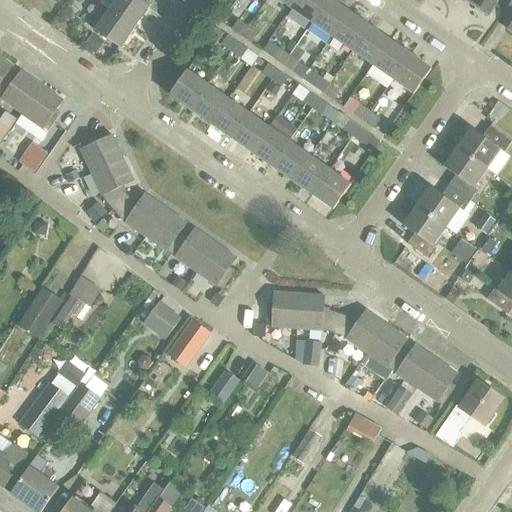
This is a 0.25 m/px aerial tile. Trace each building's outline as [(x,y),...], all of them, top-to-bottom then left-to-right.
[(139,0),(118,0),(111,10),(135,28),(149,7),(139,0)] [(279,0),(293,9),(298,0),(279,0)] [(298,0),(293,9),(313,23),(328,0),(298,0)] [(328,0),(313,23),(333,37),(351,11),(334,0),(328,0)] [(466,0),(489,16),(499,0),(466,0)] [(135,28),(111,10),(96,31),(120,48),(135,28)] [(333,37),(354,51),(371,26),(351,11),(333,37)] [(233,29),(243,36),(249,27),(239,20),(233,29)] [(208,37),(217,43),(224,32),(216,26),(208,37)] [(354,51),(374,65),(392,40),(371,26),(354,51)] [(249,27),(243,36),(253,43),(259,34),(249,27)] [(222,44),(232,51),(238,43),(228,36),(222,44)] [(374,65),(394,79),(412,54),(392,40),(374,65)] [(238,43),(232,51),(242,58),(248,50),(238,43)] [(274,58),(284,64),(290,56),(280,49),(274,58)] [(412,54),(394,79),(415,94),(433,68),(412,54)] [(14,66),(0,55),(0,94),(12,77),(8,74),(14,66)] [(290,56),(284,64),(293,71),(299,62),(290,56)] [(263,72),(273,79),(279,71),(269,64),(263,72)] [(16,80),(12,77),(0,94),(0,97),(23,114),(43,86),(22,71),(16,80)] [(170,96),(191,110),(208,85),(187,71),(170,96)] [(279,71),(273,79),(283,86),(289,78),(279,71)] [(315,86),(325,93),(331,84),(329,83),(332,80),(323,74),(315,86)] [(331,84),(325,93),(335,100),(341,91),(331,84)] [(191,110),(212,124),(229,99),(208,85),(191,110)] [(63,100),(43,86),(23,114),(49,132),(62,112),(57,109),(63,100)] [(304,101),(314,108),(320,99),(310,92),(304,101)] [(212,124),(232,138),(249,113),(229,99),(212,124)] [(320,99),(314,108),(324,115),(330,106),(320,99)] [(356,114),(365,121),(372,112),(374,108),(364,102),(356,114)] [(0,143),(2,145),(23,118),(8,107),(0,118),(0,143)] [(372,112),(365,121),(375,128),(382,119),(372,112)] [(232,138),(252,152),(270,127),(249,113),(232,138)] [(345,129),(355,136),(361,127),(351,121),(345,129)] [(472,129),(459,148),(488,169),(501,150),(505,153),(511,142),(511,141),(490,126),(483,137),(472,129)] [(252,152),(273,166),(290,141),(270,127),(252,152)] [(361,127),(355,136),(365,143),(371,134),(361,127)] [(103,140),(100,134),(78,144),(92,173),(124,158),(113,135),(103,140)] [(273,166),(293,180),(310,156),(290,141),(273,166)] [(456,175),(450,185),(471,200),(479,190),(475,187),(488,169),(459,148),(445,167),(456,175)] [(293,180),(314,195),(331,170),(310,156),(293,180)] [(124,158),(92,173),(104,199),(114,210),(130,196),(126,191),(127,190),(125,185),(135,181),(124,158)] [(331,170),(314,195),(335,209),(352,184),(331,170)] [(431,187),(418,206),(447,227),(460,208),(464,211),(471,200),(450,185),(442,195),(431,187)] [(134,201),(130,196),(114,210),(123,220),(146,237),(166,208),(146,194),(139,203),(135,199),(134,201)] [(447,227),(418,206),(404,225),(416,233),(408,244),(430,259),(440,244),(437,241),(447,227)] [(166,208),(146,237),(171,254),(185,235),(180,232),(187,223),(166,208)] [(189,238),(185,235),(171,254),(197,272),(216,243),(195,229),(189,238)] [(237,258),(216,243),(197,272),(222,290),(236,271),(231,267),(237,258)] [(511,273),(499,292),(494,289),(487,299),(508,314),(511,309),(511,273)] [(18,327),(39,340),(63,302),(43,288),(18,327)] [(298,328),(301,293),(275,291),(274,303),(269,302),(267,326),(298,328)] [(326,295),(301,293),(298,328),(327,330),(336,334),(343,314),(331,310),(332,307),(325,307),(326,295)] [(53,324),(62,331),(81,303),(72,297),(53,324)] [(166,339),(181,320),(159,304),(145,323),(166,339)] [(354,318),(343,314),(336,334),(342,336),(367,353),(388,324),(367,310),(361,319),(356,316),(354,318)] [(198,316),(170,353),(190,367),(217,331),(198,316)] [(408,338),(388,324),(367,353),(392,370),(406,351),(401,347),(408,338)] [(322,344),(305,342),(302,364),(319,367),(322,344)] [(406,351),(392,370),(418,388),(438,359),(417,345),(410,354),(406,351)] [(330,377),(343,387),(358,366),(344,356),(330,377)] [(459,374),(438,359),(418,388),(443,405),(456,386),(452,383),(459,374)] [(262,360),(251,377),(268,387),(278,370),(262,360)] [(225,372),(209,395),(222,404),(239,381),(225,372)] [(94,375),(84,387),(81,385),(56,418),(74,431),(98,398),(108,386),(94,375)] [(176,377),(126,448),(147,464),(157,450),(155,448),(196,392),(176,377)] [(437,435),(454,447),(462,435),(460,433),(472,416),(485,425),(487,422),(490,424),(496,415),(493,413),(503,398),(479,382),(461,408),(458,405),(437,435)] [(20,425),(40,439),(70,398),(50,384),(20,425)] [(385,409),(397,417),(413,395),(400,386),(385,409)] [(351,429),(379,440),(386,421),(358,411),(351,429)] [(310,430),(292,457),(304,465),(322,438),(310,430)] [(0,486),(3,488),(27,454),(14,445),(7,457),(0,451),(0,486)] [(45,469),(50,463),(39,455),(12,493),(12,494),(36,511),(42,511),(60,487),(50,481),(55,475),(45,469)] [(233,491),(246,470),(236,464),(223,485),(233,491)] [(163,491),(148,511),(166,511),(170,507),(173,510),(185,493),(170,483),(164,491),(163,491)] [(148,511),(163,491),(154,484),(137,508),(135,506),(130,511),(148,511)] [(108,511),(115,504),(100,494),(90,508),(74,496),(63,511),(108,511)] [(317,511),(322,500),(310,495),(302,511),(317,511)] [(184,511),(201,511),(204,508),(194,501),(191,506),(190,505),(184,511)]
